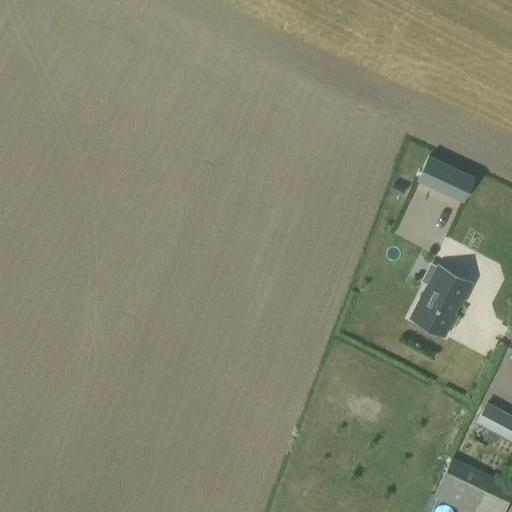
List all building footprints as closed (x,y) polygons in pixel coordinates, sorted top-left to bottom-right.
[(462,202),(474,178),(428,157),(417,181),(462,202)] [(447,342),(476,292),(442,272),(413,326),(447,342)] [(475,426),(511,445),(511,415),(487,402),(475,426)] [(450,411),(447,431),(456,433),(460,413),(450,411)] [(463,511),(503,511),(511,493),(511,487),(451,459),(433,498),(463,511)]
